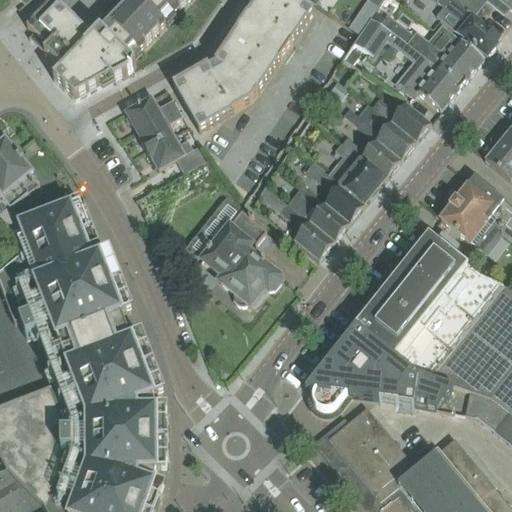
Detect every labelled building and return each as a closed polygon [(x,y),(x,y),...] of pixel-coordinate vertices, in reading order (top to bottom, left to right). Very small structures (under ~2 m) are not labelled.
[(18,0),(25,8),(35,0),(18,0)] [(60,11),(58,9),(58,8),(53,4),(27,31),(49,52),(44,57),(63,74),(54,84),(76,105),(114,83),(116,86),(132,77),(136,69),(126,59),(134,50),(139,55),(145,49),(160,34),(166,27),(160,22),(169,14),(174,19),(180,13),(192,0),(143,0),(105,39),(101,35),(94,43),(77,27),(77,26),(60,10),(60,11)] [(234,115),(252,105),(257,98),(258,98),(281,65),(281,66),(293,47),(314,16),(291,0),(261,0),(250,17),(249,16),(235,36),(236,37),(215,68),(224,74),(213,80),(209,71),(174,91),(200,136),(235,116),(234,115)] [(301,0),(307,4),(316,10),(317,9),(322,0),(301,0)] [(370,0),(368,3),(369,4),(374,7),(378,10),(384,0),(370,0)] [(444,11),(436,20),(452,33),(452,32),(457,36),(487,61),(489,59),(492,58),(495,54),(495,51),(497,49),(496,48),(500,42),(501,42),(500,42),(500,41),(473,20),(459,8),(450,0),(449,0),(441,0),(437,5),(442,10),(444,11)] [(511,0),(465,0),(459,8),(473,20),(486,3),(503,17),(507,11),(511,14),(511,0)] [(463,90),(438,70),(409,46),(407,48),(372,23),(372,22),(360,39),(360,40),(354,48),(372,60),(370,63),(375,66),(388,46),(414,67),(395,89),(414,105),(419,99),(441,117),(442,116),(463,90)] [(409,46),(438,70),(463,90),(485,64),(442,29),(429,46),(417,37),(409,46)] [(338,85),(324,103),(336,113),(350,95),(338,85)] [(152,103),(127,117),(128,120),(127,122),(130,127),(132,128),(138,138),(179,114),(173,104),(158,113),(152,103)] [(432,129),(406,109),(397,119),(378,104),(371,112),(381,120),(416,148),(432,129)] [(376,146),(401,166),(416,148),(381,120),(371,112),(368,109),(358,120),(349,113),(343,120),(375,146),(376,146)] [(179,114),(138,138),(136,139),(146,156),(174,141),(168,130),(183,121),(179,114)] [(174,141),(146,156),(155,172),(157,171),(159,174),(176,165),(184,179),(206,167),(198,152),(194,155),(188,145),(179,150),(174,141)] [(376,146),(375,146),(366,158),(347,142),(341,148),(359,163),(386,185),(401,166),(376,146)] [(511,185),(511,148),(505,142),(502,145),(502,146),(486,166),(511,187),(511,185)] [(21,158),(18,160),(4,144),(0,147),(0,233),(16,254),(27,247),(20,229),(24,228),(11,212),(28,198),(17,185),(32,173),(21,158)] [(386,185),(359,163),(341,148),(340,148),(335,155),(353,170),(338,189),(337,190),(364,212),(386,185)] [(333,199),(325,209),(324,209),(350,229),(364,212),(337,190),(338,189),(312,167),(305,176),(333,199)] [(451,211),(440,224),(472,248),(486,260),(502,240),(503,241),(511,247),(511,211),(475,182),(474,182),(467,191),(466,191),(456,204),(456,203),(450,210),(451,211)] [(249,309),(251,311),(265,293),(269,296),(275,295),(282,288),(281,282),(264,268),(265,266),(264,265),(262,266),(251,257),(267,237),(253,226),(254,224),(251,222),(250,223),(249,222),(244,219),(248,214),(243,210),(242,211),(238,208),(231,198),(230,198),(223,188),(223,189),(209,198),(207,195),(204,193),(200,192),(196,193),(193,194),(164,211),(164,210),(163,210),(184,249),(188,252),(203,264),(223,281),(220,286),(235,298),(235,299),(234,301),(234,303),(234,304),(235,305),(236,307),(237,308),(238,309),(239,310),(240,311),(242,311),(243,311),(245,311),(246,311),(248,310),(249,309)] [(297,197),(287,209),(334,248),(350,229),(324,209),(325,209),(306,193),(300,199),(297,197)] [(43,511),(156,511),(159,505),(162,506),(162,505),(160,504),(164,493),(154,489),(156,476),(167,476),(167,463),(170,463),(169,462),(166,462),(166,446),(169,446),(169,445),(166,445),(166,428),(169,428),(169,427),(167,427),(167,415),(156,415),(154,402),(164,398),(159,386),(161,386),(161,384),(158,386),(152,371),(155,369),(155,368),(151,370),(145,354),(149,353),(148,352),(146,353),(142,341),(132,345),(122,319),(132,315),(127,304),(129,303),(129,302),(126,303),(120,288),(123,286),(123,285),(119,287),(113,271),(117,270),(116,269),(114,270),(110,258),(102,261),(98,251),(100,251),(100,249),(96,251),(91,235),(94,234),(94,233),(90,234),(84,219),(88,218),(87,217),(85,218),(80,206),(24,228),(20,229),(27,247),(31,257),(19,262),(0,277),(0,289),(15,328),(20,326),(27,343),(47,335),(52,347),(58,345),(67,368),(61,371),(67,386),(0,411),(0,460),(6,474),(43,511)] [(281,217),(303,235),(294,246),(319,267),(334,248),(287,209),(281,217)] [(441,249),(429,239),(417,254),(417,255),(419,253),(422,255),(421,257),(417,269),(411,280),(403,290),(393,298),(387,301),(364,329),(360,326),(356,331),(404,371),(478,278),(466,269),(452,257),(441,249)] [(478,278),(404,371),(415,379),(469,396),(491,403),(510,417),(493,436),(511,450),(511,296),(484,283),(478,278)] [(450,399),(452,391),(415,379),(404,371),(356,331),(349,339),(349,341),(348,343),(349,345),(346,346),(315,397),(313,404),(315,411),(320,416),(326,418),(333,416),(338,412),(348,400),(394,405),(435,414),(450,399)] [(469,396),(465,420),(467,420),(476,422),(481,426),(493,436),(510,417),(491,403),(469,396)] [(510,511),(455,445),(418,475),(367,413),(330,444),(381,507),(405,488),(416,502),(412,506),(416,511),(510,511)] [(43,511),(6,474),(0,476),(0,511),(43,511)]
